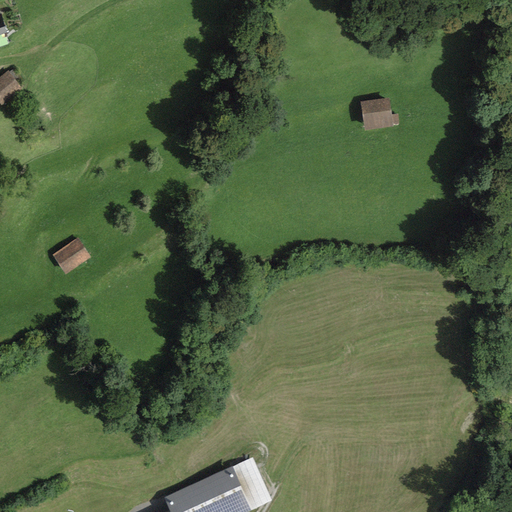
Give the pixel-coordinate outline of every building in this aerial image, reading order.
[(3,13),(0,14),(0,38),(10,35),(3,13)] [(11,69),(0,78),(0,97),(6,104),(26,87),(21,81),(25,79),(16,68),(12,71),(11,69)] [(389,97),(361,101),(365,130),(394,126),(393,124),(400,123),(398,113),(392,114),(389,97)] [(77,237),(52,255),(64,272),(89,254),(77,237)] [(253,457),(233,465),(253,509),(273,500),(253,457)] [(169,509),(162,511),(246,511),(253,509),(233,465),(164,497),(169,509)]
